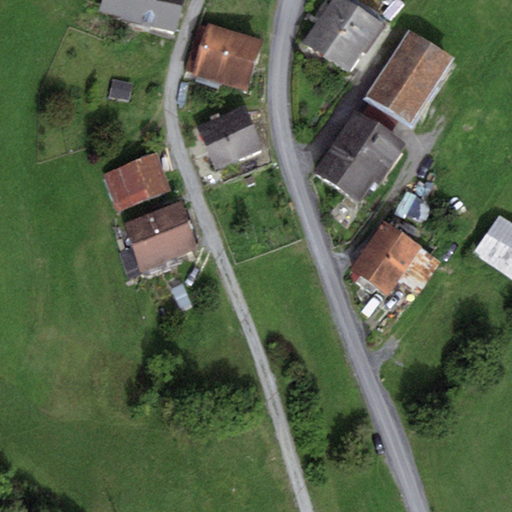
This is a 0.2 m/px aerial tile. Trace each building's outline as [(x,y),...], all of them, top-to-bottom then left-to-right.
[(104,0),(102,13),(121,17),(120,20),(178,33),(178,30),(185,0),(104,0)] [(350,73),(382,23),(346,0),(332,0),(304,44),(350,73)] [(192,76),(246,92),(262,41),(208,24),(206,28),(199,26),(186,71),(193,73),(192,76)] [(410,124),(453,59),(410,30),(367,96),(372,99),(401,119),(410,124)] [(129,86),(110,81),(106,99),(125,104),(129,86)] [(401,119),(372,99),(361,115),(390,134),(401,119)] [(215,170),(263,150),(244,106),(196,126),(215,170)] [(361,115),(354,110),(312,172),(359,204),(373,183),(378,186),(406,145),(390,134),(361,115)] [(150,157),(96,177),(109,214),(163,194),(150,157)] [(181,203),(124,224),(133,250),(142,272),(199,251),(181,203)] [(511,224),(499,216),(473,254),(511,279),(511,224)] [(420,249),(421,247),(383,221),(350,270),(360,278),(356,284),(372,295),(376,289),(387,296),(397,283),(420,249)] [(441,264),(420,249),(397,283),(418,298),(441,264)] [(133,250),(119,255),(129,280),(142,274),(142,272),(133,250)]
